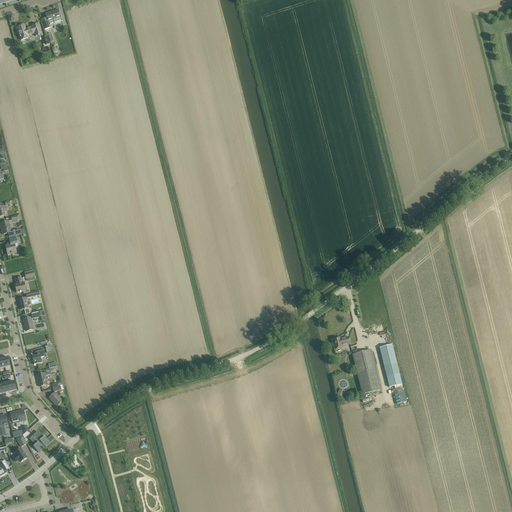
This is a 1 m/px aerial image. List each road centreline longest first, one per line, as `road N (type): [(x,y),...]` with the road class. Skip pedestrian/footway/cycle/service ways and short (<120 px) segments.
road 1 (unclassified): [(294,326),(511,154)]
road 2 (track): [(72,442),(139,390),(224,362),(294,326)]
road 3 (residential): [(0,498),(72,442),(29,393)]
